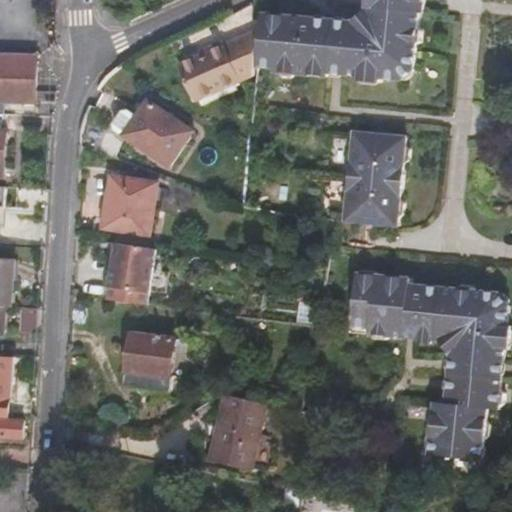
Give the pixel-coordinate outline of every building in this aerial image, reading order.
[(353,25),(264,17),(263,32),(260,69),(275,71),(275,75),(332,80),(332,77),(348,78),(359,79),(358,84),(384,86),(385,82),(405,84),(416,74),(421,17),(427,17),(428,0),(370,0),(370,10),(353,25)] [(260,69),(263,32),(182,68),(199,105),(260,77),(260,69)] [(0,103),(36,104),(37,58),(0,58),(0,103)] [(150,103),(127,138),(173,169),(196,133),(150,103)] [(0,175),(6,176),(9,117),(0,116),(0,175)] [(411,140),(358,136),(349,222),(403,227),(411,140)] [(159,189),(117,182),(109,231),(152,238),(159,189)] [(151,297),(158,251),(119,245),(112,290),(151,297)] [(0,306),(2,307),(10,307),(12,263),(0,262),(0,306)] [(372,335),(415,340),(422,288),(413,287),(413,281),(360,276),(354,329),(373,331),(372,335)] [(422,288),(415,340),(439,342),(452,358),(447,404),(437,403),(431,458),(485,461),(489,410),(500,411),(505,351),(511,351),(511,339),(511,329),(509,329),(511,310),(500,296),(422,288)] [(314,328),(316,308),(297,306),(295,326),(314,328)] [(40,332),(41,309),(20,308),(19,331),(40,332)] [(195,347),(138,339),(130,390),(175,396),(177,384),(190,386),(195,347)] [(0,417),(7,418),(11,359),(0,358),(0,417)] [(255,472),(269,409),(223,399),(217,430),(223,432),(216,463),(255,472)] [(0,437),(23,439),(24,423),(0,421),(0,437)] [(0,511),(29,511),(32,470),(10,469),(8,493),(0,492),(0,511)]
